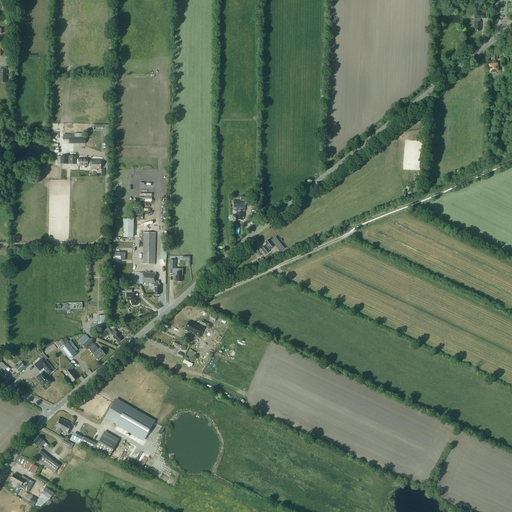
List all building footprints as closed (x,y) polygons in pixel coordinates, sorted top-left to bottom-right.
[(496,54),(496,50),(492,50),(492,52),(491,52),(491,60),(492,60),(492,64),(489,64),(490,72),(498,72),(497,64),(495,64),(495,60),(498,60),(497,54),(496,54)] [(102,152),(108,152),(109,125),(94,124),(94,128),(103,128),(103,135),(106,135),(105,150),(102,149),(102,152)] [(69,156),(68,164),(77,164),(78,164),(78,160),(77,159),(77,157),(69,156)] [(91,161),(88,161),(88,159),(78,159),(78,166),(87,166),(87,165),(91,165),(91,169),(97,169),(97,168),(101,168),(101,160),(91,160),(91,161)] [(140,193),(140,201),(152,201),(152,193),(140,193)] [(242,218),(244,218),(244,211),(245,211),(245,203),(248,203),(248,206),(253,206),(254,198),(248,198),(248,197),(241,197),(241,201),(233,201),(233,207),(237,207),(237,211),(233,211),(233,215),(238,215),(238,220),(242,220),(242,218)] [(124,219),(124,237),(134,237),(135,219),(124,219)] [(143,264),(155,264),(155,233),(143,233),(143,264)] [(265,242),(266,244),(265,245),(270,250),(275,245),(280,252),(284,249),(275,237),(270,241),(269,239),(265,242)] [(261,249),(266,254),(269,251),(265,246),(261,249)] [(170,273),(176,274),(176,280),(177,280),(177,281),(182,281),(182,275),(183,275),(183,269),(175,268),(176,260),(170,260),(170,273)] [(143,272),(142,284),(154,285),(154,287),(155,287),(155,294),(160,295),(160,287),(160,284),(159,284),(159,282),(156,281),(156,273),(143,272)] [(131,303),(132,303),(132,305),(136,305),(136,303),(138,303),(138,297),(135,297),(135,293),(127,293),(127,297),(131,297),(131,303)] [(98,316),(99,324),(100,324),(100,328),(107,327),(105,315),(98,316)] [(191,334),(199,338),(204,328),(196,324),(196,325),(188,321),(185,329),(192,333),(191,334)] [(113,336),(115,339),(116,339),(119,342),(123,338),(118,332),(117,333),(114,329),(110,333),(113,336)] [(100,335),(103,339),(108,334),(105,330),(100,335)] [(71,347),(74,345),(70,341),(65,345),(61,339),(55,344),(59,349),(61,348),(70,359),(76,354),(71,347)] [(89,339),(82,345),(87,350),(88,349),(91,352),(92,352),(93,354),(98,360),(105,354),(102,351),(103,350),(101,348),(101,349),(100,348),(98,350),(97,348),(89,339)] [(175,345),(174,346),(181,349),(185,350),(186,347),(182,345),(183,343),(177,340),(177,341),(175,340),(173,344),(175,345)] [(46,355),(57,349),(54,344),(44,350),(46,355)] [(196,353),(190,349),(185,357),(192,361),(196,353)] [(40,359),(36,363),(41,370),(44,368),(48,374),(53,370),(45,360),(47,358),(43,353),(38,357),(40,359)] [(0,373),(3,376),(3,375),(5,377),(8,373),(5,370),(5,369),(0,364),(0,363),(1,362),(0,361),(0,373)] [(25,366),(21,362),(16,367),(19,372),(25,366)] [(73,382),(78,378),(73,372),(71,370),(74,367),(71,363),(64,369),(69,375),(68,376),(73,382)] [(40,380),(41,381),(40,383),(41,384),(42,384),(43,384),(46,382),(48,385),(52,382),(43,372),(37,377),(38,378),(38,379),(38,380),(40,380)] [(111,421),(113,418),(118,421),(116,424),(144,440),(154,421),(116,400),(106,418),(111,421)] [(64,433),(68,434),(73,425),(62,419),(62,420),(59,418),(55,426),(58,428),(56,432),(60,434),(62,430),(65,432),(64,433)] [(105,431),(102,437),(97,444),(96,446),(95,448),(109,456),(115,445),(119,439),(105,431)] [(43,440),(38,436),(33,442),(38,446),(41,448),(46,442),(43,440)] [(96,446),(97,444),(84,437),(80,444),(93,450),(95,448),(96,446)] [(35,457),(54,472),(59,465),(40,451),(35,457)] [(35,473),(38,467),(29,462),(25,468),(35,473)] [(28,492),(34,482),(22,475),(21,477),(14,473),(10,480),(17,484),(16,485),(20,488),(20,487),(24,489),(28,492)] [(51,498),(54,493),(46,487),(42,492),(51,498)] [(34,506),(38,499),(20,489),(16,496),(34,506)]
